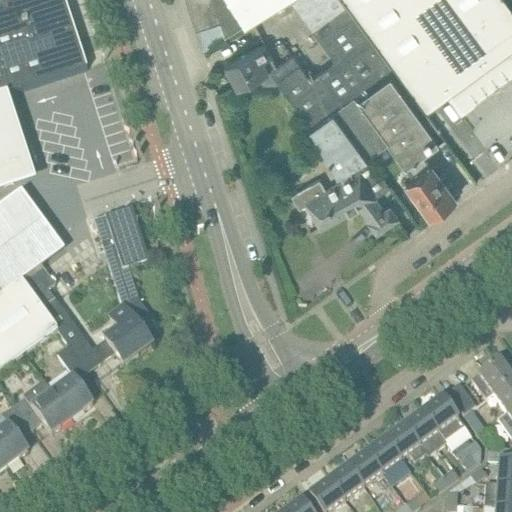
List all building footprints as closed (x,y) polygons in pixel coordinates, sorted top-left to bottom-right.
[(0,0),(0,99),(7,97),(87,71),(63,0),(0,0)] [(208,49),(226,38),(225,34),(280,0),(186,0),(195,28),(201,26),(208,49)] [(276,67),(269,72),(276,81),(310,127),(337,174),(339,173),(348,168),(367,157),(332,110),(352,95),(363,87),(391,66),(341,0),(289,0),(290,0),(335,61),(309,79),(298,64),(292,55),(276,67)] [(511,43),(511,2),(510,0),(347,0),(425,107),(444,93),(446,92),(460,112),(511,74),(511,44),(511,43)] [(265,45),(225,64),(236,88),(255,78),(269,72),(276,67),(271,57),(265,45)] [(352,95),(332,110),(367,157),(386,142),(408,173),(426,160),(423,155),(438,145),(390,79),(357,102),(352,95)] [(0,176),(0,174),(16,169),(0,121),(0,100),(7,98),(8,100),(8,99),(7,97),(0,99),(0,176)] [(319,180),(291,196),(299,209),(306,204),(320,229),(359,206),(370,222),(370,224),(377,234),(398,219),(390,208),(385,212),(376,200),(391,189),(367,157),(348,168),(352,176),(343,181),(325,191),(319,180)] [(411,176),(404,181),(431,217),(455,199),(426,160),(408,173),(411,176)] [(23,190),(0,206),(0,286),(5,294),(66,250),(23,190)] [(94,222),(111,276),(129,270),(149,263),(132,210),(94,222)] [(111,276),(112,279),(122,311),(109,320),(119,333),(92,353),(82,340),(70,349),(89,375),(115,356),(123,368),(151,347),(137,326),(149,317),(140,304),(129,270),(111,276)] [(35,302),(48,293),(55,288),(42,271),(35,276),(34,275),(22,284),(23,285),(35,302)] [(0,375),(58,333),(35,302),(23,285),(0,301),(0,375)] [(48,293),(35,302),(58,333),(70,349),(82,340),(71,324),(64,314),(55,303),(48,293)] [(72,380),(52,394),(72,422),(93,407),(77,384),(89,375),(70,349),(57,358),(72,380)] [(511,382),(511,377),(500,362),(471,383),(485,402),(492,397),(511,382)] [(506,416),(511,411),(511,382),(492,397),(506,416)] [(13,409),(31,433),(42,425),(51,437),(72,422),(52,394),(43,383),(23,398),(25,400),(13,409)] [(447,395),(464,418),(471,413),(476,409),(459,386),(447,395)] [(442,399),(423,413),(447,445),(466,431),(442,399)] [(20,442),(31,433),(13,409),(1,417),(8,426),(0,432),(0,458),(7,469),(28,454),(20,442)] [(511,441),(511,411),(506,416),(497,422),(511,442),(511,441)] [(423,413),(404,427),(426,457),(428,459),(438,451),(447,445),(423,413)] [(471,413),(464,418),(471,428),(478,437),(481,434),(485,431),(478,423),(471,413)] [(404,427),(385,440),(401,462),(409,456),(415,464),(426,457),(404,427)] [(385,440),(366,454),(382,476),(383,476),(401,462),(385,440)] [(457,459),(467,473),(480,464),(481,451),(476,445),(457,459)] [(366,454),(348,468),(364,490),(382,476),(366,454)] [(486,463),(499,464),(499,463),(500,455),(487,454),(486,463)] [(511,463),(499,463),(499,464),(497,487),(511,487),(511,463)] [(348,468),(329,481),(345,503),(363,490),(364,490),(348,468)] [(485,478),(480,471),(470,479),(475,486),(476,485),(485,478)] [(454,472),(443,480),(448,487),(459,480),(454,472)] [(443,480),(433,487),(438,494),(448,487),(443,480)] [(329,481),(309,496),(321,511),(332,511),(345,503),(329,481)] [(511,487),(497,487),(485,486),(484,509),(511,511),(511,487)] [(448,495),(447,506),(456,507),(457,495),(448,495)] [(416,500),(406,508),(408,511),(414,511),(421,507),(416,500)] [(309,511),(301,501),(286,511),(309,511)]
